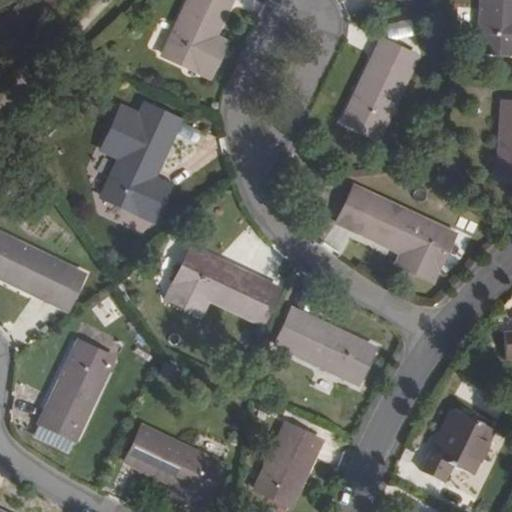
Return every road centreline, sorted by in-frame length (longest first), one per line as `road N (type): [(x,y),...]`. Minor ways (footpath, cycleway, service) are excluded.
road 1 (residential): [(511,257),(440,333),(409,381),(382,428),(355,511)]
road 2 (track): [(0,106),(106,0)]
